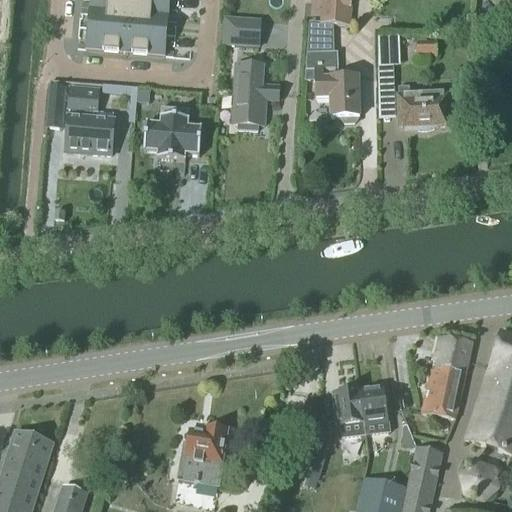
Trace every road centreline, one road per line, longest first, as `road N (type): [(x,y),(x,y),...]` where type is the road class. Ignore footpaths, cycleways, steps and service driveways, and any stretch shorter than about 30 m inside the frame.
road 1 (residential): [(0,383),(511,306)]
road 2 (residential): [(0,259),(511,184)]
road 3 (residential): [(210,0),(205,66),(193,80),(50,67),(57,0)]
